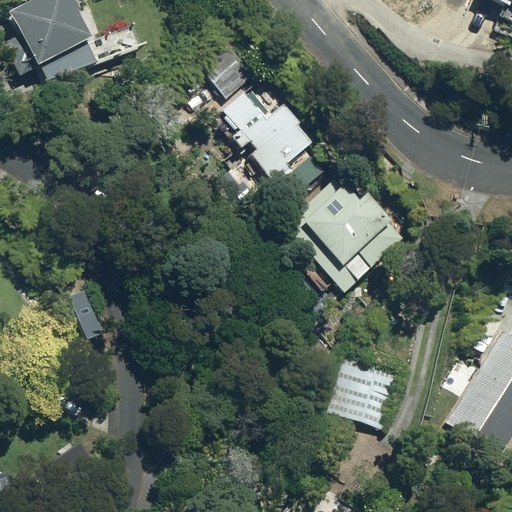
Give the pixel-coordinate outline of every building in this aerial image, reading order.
[(54,7),(51,0),(27,0),(31,12),(0,26),(0,27),(8,49),(0,53),(0,62),(15,89),(29,81),(30,83),(35,81),(38,94),(89,78),(83,55),(67,26),(69,24),(59,4),(54,7)] [(511,0),(491,0),(509,8),(511,1),(511,0)] [(200,77),(224,105),(249,83),(224,55),(200,77)] [(246,165),(271,194),(289,178),(284,172),(308,150),(293,133),(297,131),(280,112),(264,127),(240,101),(218,120),(235,140),(226,149),(236,159),(244,152),(251,160),(246,165)] [(277,241),(339,305),(400,246),(360,205),(350,215),(328,192),(277,241)] [(311,311),(320,320),(334,307),(325,298),(311,311)] [(444,432),(498,466),(511,443),(511,346),(503,341),(444,432)] [(343,427),(385,439),(400,383),(358,372),(343,427)]
